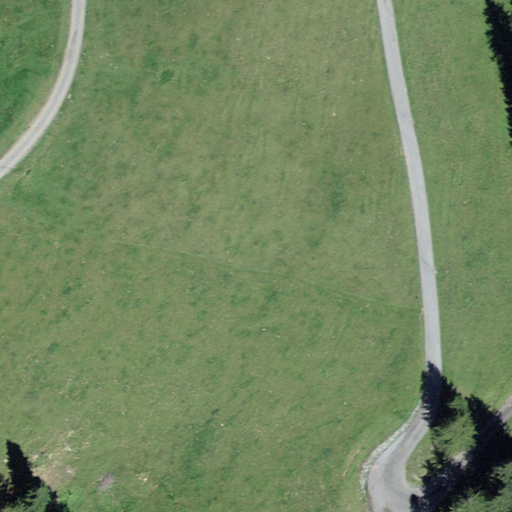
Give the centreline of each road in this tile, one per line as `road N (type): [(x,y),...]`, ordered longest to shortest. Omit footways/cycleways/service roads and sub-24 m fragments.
road 1 (track): [(384,0),(422,217),(434,362),(428,411),(383,479),(387,494),(396,505),(431,500),(511,409)]
road 2 (track): [(0,172),(65,84),(79,0)]
